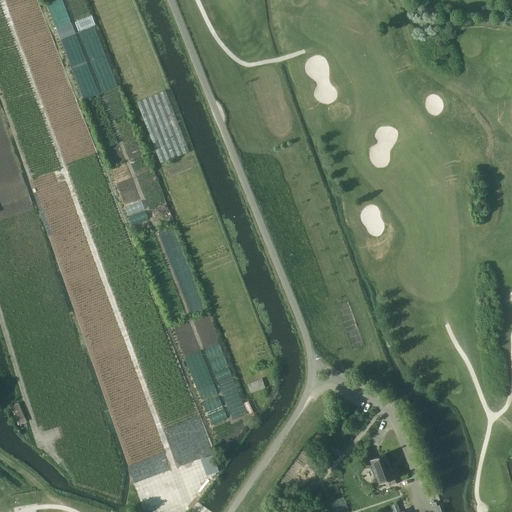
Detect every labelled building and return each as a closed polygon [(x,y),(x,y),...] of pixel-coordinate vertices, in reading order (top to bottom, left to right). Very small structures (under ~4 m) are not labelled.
[(92,15),(75,22),(79,31),(95,25),(92,15)] [(75,34),(71,23),(57,28),(60,39),(75,34)] [(161,163),(190,152),(166,91),(137,102),(161,163)] [(20,403),(12,406),(19,425),(27,421),(20,403)] [(397,469),(392,471),(385,454),(381,455),(376,457),(371,459),(374,468),(372,469),(375,477),(377,477),(380,484),(391,479),(393,484),(401,481),(397,469)]
